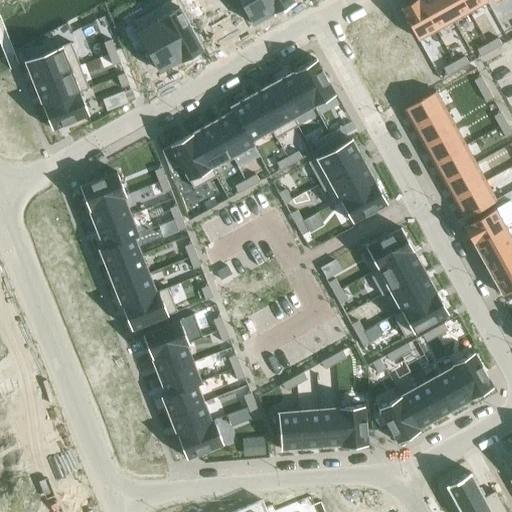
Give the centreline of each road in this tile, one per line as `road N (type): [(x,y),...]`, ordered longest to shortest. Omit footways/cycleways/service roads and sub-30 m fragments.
road 1 (residential): [(335,15),(0,196)]
road 2 (residential): [(360,95),(511,366)]
road 3 (residential): [(113,498),(0,226)]
road 4 (residential): [(401,474),(113,498)]
road 5 (residential): [(511,412),(401,474)]
